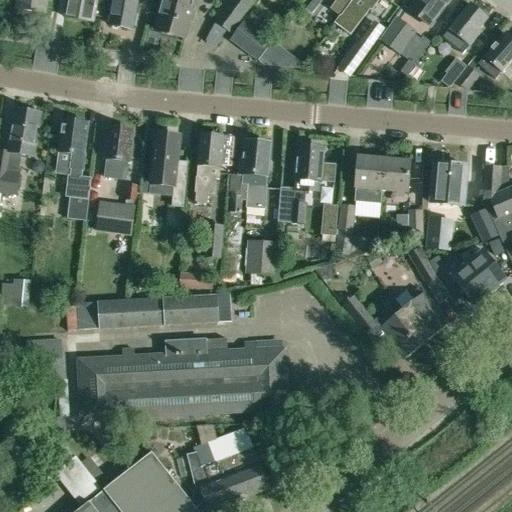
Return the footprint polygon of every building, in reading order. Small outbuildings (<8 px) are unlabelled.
[(17,0),(16,10),(45,15),(47,0),(17,0)] [(66,0),(64,19),(93,24),(97,0),(66,0)] [(138,0),(113,0),(109,27),(133,31),(138,0)] [(163,0),(155,32),(185,40),(195,0),(163,0)] [(230,0),(214,22),(230,34),(255,0),(230,0)] [(304,0),(299,7),(311,16),(323,0),(304,0)] [(338,0),(331,11),(341,19),(355,0),(338,0)] [(351,26),(365,8),(367,10),(373,0),(355,0),(341,19),(351,26)] [(419,0),(409,13),(430,29),(446,8),(444,6),(448,0),(419,0)] [(449,32),(442,40),(462,55),(468,47),(469,48),(480,34),(477,32),(486,21),(468,6),(448,31),(449,32)] [(337,68),(350,78),(388,24),(375,15),(337,68)] [(396,20),(380,42),(399,57),(415,34),(396,20)] [(270,43),(244,24),(230,42),(256,61),(270,43)] [(511,42),(504,36),(483,60),(483,59),(477,67),(494,82),(500,75),(500,74),(511,60),(511,42)] [(467,92),(471,87),(479,76),(467,67),(455,83),(467,92)] [(449,89),(456,80),(448,74),(447,75),(441,82),(449,89)] [(0,152),(0,194),(16,197),(19,176),(18,176),(21,155),(31,157),(33,146),(33,147),(39,115),(15,112),(10,143),(11,143),(10,153),(0,152)] [(63,122),(58,154),(57,165),(69,167),(68,170),(83,172),(86,154),(83,153),(87,125),(63,122)] [(107,161),(105,172),(105,178),(125,181),(128,163),(129,163),(133,133),(109,130),(105,160),(107,161)] [(172,207),(183,208),(187,164),(177,163),(179,137),(169,136),(168,133),(161,133),(160,135),(156,135),(153,165),(154,165),(153,176),(152,176),(151,181),(151,185),(174,187),(173,197),(172,207)] [(198,167),(197,179),(196,179),(194,192),(196,192),(195,202),(197,205),(205,205),(208,203),(209,195),(215,195),(216,180),(219,181),(220,169),(221,169),(224,139),(200,137),(197,167),(198,167)] [(242,186),(248,187),(246,209),(247,209),(246,217),(264,219),(264,210),(265,210),(267,188),(265,188),(266,177),(267,177),(270,146),(245,144),(244,161),(240,161),(239,175),(243,175),(242,186)] [(277,223),(291,224),(291,225),(303,226),(306,194),(308,194),(309,183),(320,183),(320,182),(332,184),(334,167),(321,166),(323,151),(298,148),(296,167),(293,167),(291,181),(295,181),(294,188),(281,187),(277,223)] [(380,206),(381,193),(384,161),(358,158),(354,203),(380,206)] [(384,161),(381,193),(407,195),(410,163),(384,161)] [(511,189),(509,191),(510,166),(491,165),(489,196),(495,197),(489,199),(489,200),(483,202),(496,232),(511,225),(511,189)] [(434,166),(431,205),(462,208),(466,168),(434,166)] [(151,185),(151,181),(141,180),(140,194),(150,195),(151,185)] [(100,205),(97,232),(132,237),(137,188),(128,187),(126,209),(100,205)] [(231,199),(230,213),(241,214),(242,200),(231,199)] [(323,206),(320,236),(335,238),(338,207),(323,206)] [(342,207),(336,255),(349,256),(355,209),(342,207)] [(486,210),(470,217),(482,245),(498,238),(486,210)] [(408,214),(408,237),(421,237),(421,213),(408,214)] [(429,221),(427,250),(449,252),(451,223),(429,221)] [(204,259),(221,260),(224,227),(207,225),(204,259)] [(511,225),(496,232),(511,266),(511,225)] [(222,274),(238,275),(242,228),(226,227),(222,274)] [(245,273),(274,275),(276,242),(247,240),(245,273)] [(504,253),(498,242),(490,245),(496,257),(504,253)] [(408,256),(426,286),(438,279),(420,248),(408,256)] [(483,252),(467,265),(489,293),(506,280),(483,252)] [(375,253),(365,260),(373,271),(383,264),(375,253)] [(445,269),(438,258),(430,263),(437,274),(445,269)] [(489,293),(467,265),(451,278),(473,306),(489,293)] [(179,289),(212,291),(213,275),(180,273),(179,289)] [(169,280),(168,292),(177,292),(177,280),(169,280)] [(29,282),(17,281),(17,286),(15,306),(27,307),(29,282)] [(402,311),(427,342),(449,325),(420,288),(410,295),(415,301),(402,311)] [(377,326),(354,296),(342,306),(365,335),(377,326)] [(216,298),(99,304),(100,330),(217,324),(216,298)] [(427,342),(402,311),(394,318),(388,310),(377,319),(383,326),(380,329),(405,360),(427,342)] [(123,360),(79,362),(82,422),(287,411),(284,351),(256,352),(255,343),(244,344),(245,353),(227,354),(226,340),(165,344),(166,357),(134,359),(133,350),(122,351),(123,360)] [(60,342),(27,343),(29,376),(34,375),(34,381),(62,380),(60,342)] [(201,492),(189,501),(196,509),(204,502),(207,511),(211,511),(268,491),(264,480),(269,479),(271,474),(268,467),(264,466),(260,467),(245,428),(194,447),(196,454),(187,456),(195,489),(199,488),(201,492)] [(197,511),(196,509),(189,501),(152,453),(77,511),(197,511)]
